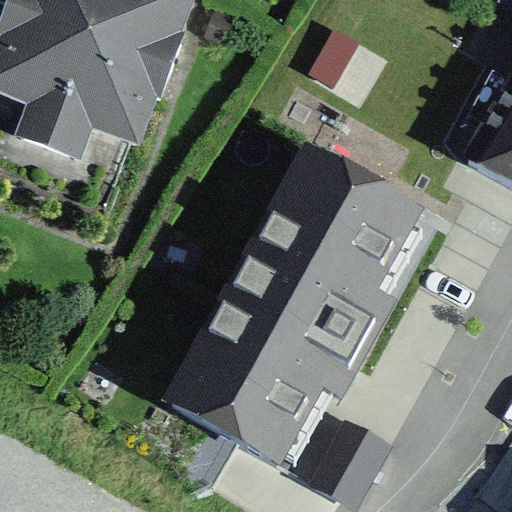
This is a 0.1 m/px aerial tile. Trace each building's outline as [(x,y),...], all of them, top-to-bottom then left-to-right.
[(199,0),(0,0),(0,148),(128,195),(199,0)] [(346,29),(318,76),(368,105),(396,58),(346,29)] [(511,92),(467,175),(511,200),(511,92)] [(415,228),(314,174),(180,421),(282,476),(415,228)] [(344,422),(318,489),(366,508),(393,441),(344,422)]
